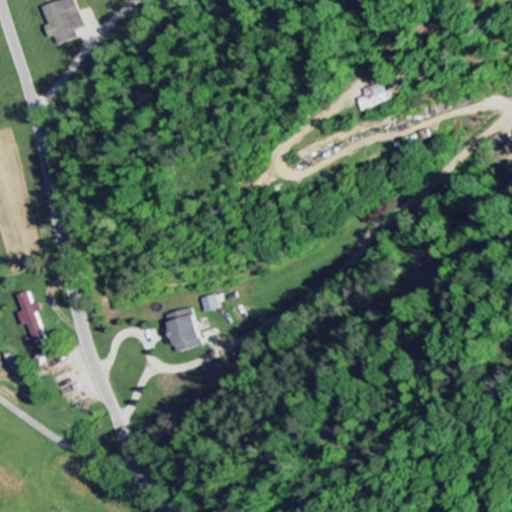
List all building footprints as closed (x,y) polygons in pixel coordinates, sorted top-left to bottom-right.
[(68,0),(43,8),(49,27),(45,28),(49,41),(56,39),(58,46),(77,39),(75,32),(84,29),(74,0),(68,0)] [(372,98),(365,101),(370,114),(398,102),(390,83),(369,91),(372,98)] [(46,342),(38,315),(42,313),(39,304),(34,306),(30,294),(19,297),(24,313),(20,315),(24,327),(29,325),(36,345),(46,342)] [(218,310),(214,296),(199,301),(203,315),(218,310)] [(165,317),(169,330),(164,331),(168,346),(174,345),(177,355),(200,348),(190,310),(165,317)]
